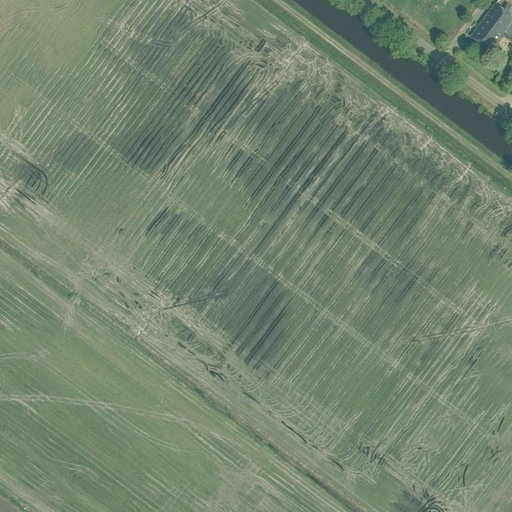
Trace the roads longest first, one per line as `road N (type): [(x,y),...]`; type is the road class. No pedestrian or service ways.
road 1 (track): [(273,0),(511,179)]
road 2 (tertiary): [(511,114),(360,0)]
